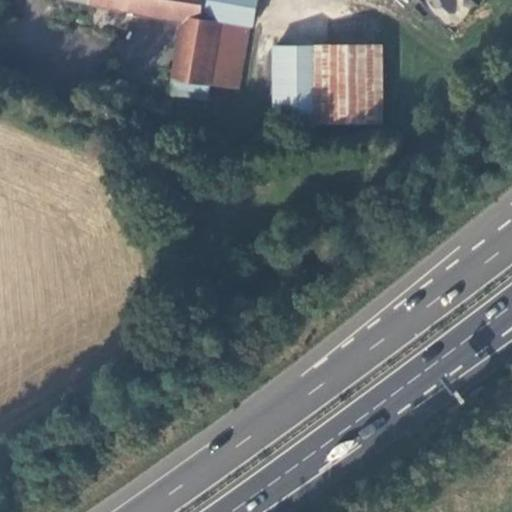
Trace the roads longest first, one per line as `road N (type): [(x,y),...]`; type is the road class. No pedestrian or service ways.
road 1 (trunk): [(511,239),(139,511)]
road 2 (trunk): [(231,511),(386,394)]
road 3 (trunk): [(386,394),(511,299)]
road 4 (trunk): [(386,394),(511,310)]
